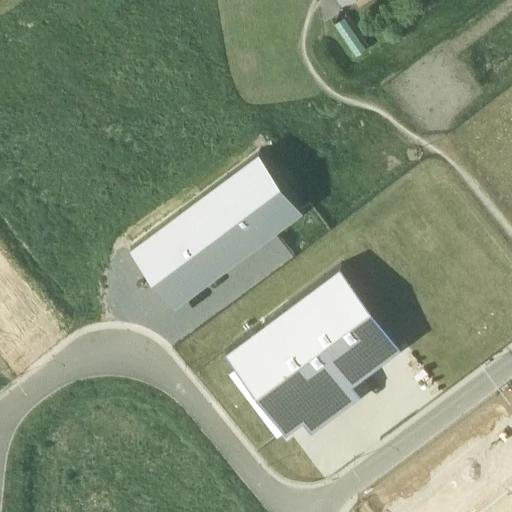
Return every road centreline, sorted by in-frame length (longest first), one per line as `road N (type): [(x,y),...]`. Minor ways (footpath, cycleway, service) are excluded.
road 1 (residential): [(295,511),(162,362),(133,343),(104,344),(0,421)]
road 2 (residential): [(511,366),(306,511)]
